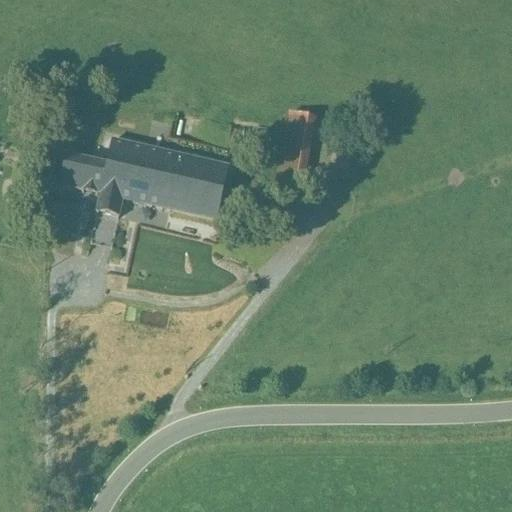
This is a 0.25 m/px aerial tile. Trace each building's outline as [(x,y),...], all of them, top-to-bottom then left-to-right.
[(315,121),(289,117),(279,169),(306,174),(315,121)] [(225,173),(109,146),(105,166),(97,199),(174,217),(213,226),(225,173)] [(105,166),(67,157),(59,191),(97,199),(105,166)] [(121,205),(97,199),(86,247),(110,253),(121,205)] [(213,226),(174,217),(171,230),(210,239),(213,226)]
